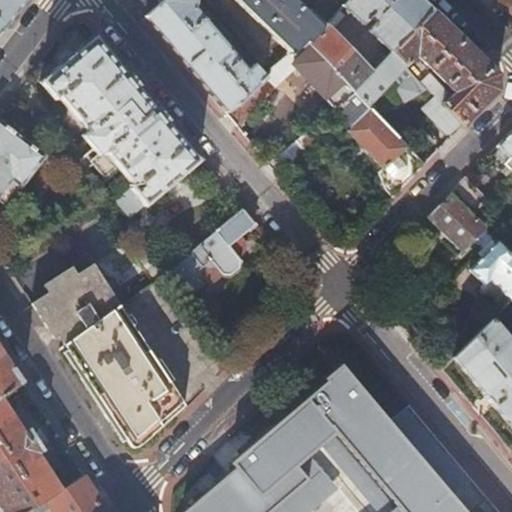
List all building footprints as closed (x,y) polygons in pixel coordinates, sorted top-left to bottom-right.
[(0,0),(0,29),(22,0),(0,0)] [(129,0),(225,113),(250,94),(265,78),(252,64),(245,70),(192,8),(195,5),(194,0),(129,0)] [(305,41),(309,45),(324,27),(308,12),(307,14),(294,1),(294,0),(233,0),(287,54),(290,56),(305,41)] [(368,32),(390,54),(392,52),(431,12),(418,0),(348,0),(342,7),(363,27),(371,18),(377,23),(368,32)] [(428,75),(420,82),(442,105),(461,126),(496,90),(496,75),(431,12),(392,52),(406,67),(417,56),(455,93),(447,100),(444,96),(447,93),(428,75)] [(309,45),(353,92),(372,73),(325,26),(324,27),(309,45)] [(129,218),(199,160),(94,35),(40,82),(55,100),(59,98),(88,131),(83,136),(97,154),(91,160),(73,139),(56,152),(77,180),(94,166),(105,179),(119,168),(133,185),(115,200),(129,218)] [(331,111),(333,109),(353,92),(309,45),(305,41),(290,56),(287,54),(285,56),(297,69),(325,99),(322,102),(331,111)] [(353,92),(368,108),(408,69),(406,67),(392,52),(390,54),(372,73),(353,92)] [(276,90),(297,69),(285,56),(273,67),(272,71),(265,78),(276,90)] [(347,132),(399,189),(422,165),(368,108),(353,92),(333,109),(351,128),(347,132)] [(225,113),(237,128),(261,106),(250,94),(225,113)] [(430,117),(449,138),(461,126),(442,105),(430,117)] [(44,157),(0,122),(0,202),(5,206),(18,186),(20,187),(44,157)] [(268,164),(278,176),(327,135),(317,123),(268,164)] [(511,130),(497,146),(510,158),(503,165),(511,172),(511,130)] [(487,201),(465,180),(453,191),(475,212),(487,201)] [(492,239),(470,218),(448,196),(428,217),(461,249),(472,238),(482,248),(492,239)] [(254,225),(241,209),(177,263),(165,273),(173,281),(179,277),(184,283),(195,274),(201,281),(211,282),(220,274),(228,274),(239,265),(240,258),(237,255),(242,251),(243,243),(238,238),(254,225)] [(165,273),(177,263),(164,245),(145,242),(132,252),(154,281),(165,273)] [(511,296),(511,258),(501,248),(497,243),(468,270),(504,305),(511,296)] [(64,346),(114,310),(108,301),(112,298),(114,297),(93,265),(76,276),(71,269),(43,286),(48,294),(31,305),(54,340),(58,337),(64,346)] [(414,291),(393,312),(405,326),(427,304),(414,291)] [(114,310),(118,306),(112,298),(108,301),(114,310)] [(441,313),(429,301),(427,304),(405,326),(415,339),(441,313)] [(184,406),(118,306),(114,310),(64,346),(128,446),(130,448),(132,449),(134,449),(137,447),(184,406)] [(511,345),(489,320),(452,358),(511,430),(511,345)] [(0,396),(22,382),(0,348),(0,396)] [(464,511),(450,495),(448,492),(454,487),(446,477),(440,483),(426,467),(442,454),(402,407),(387,420),(339,363),(321,378),(323,380),(229,463),(233,468),(183,511),(184,511),(293,511),(332,480),(332,481),(333,480),(311,454),(323,444),(337,433),(338,432),(399,506),(391,511),(464,511)] [(0,511),(24,511),(60,488),(36,453),(40,451),(40,448),(28,430),(26,429),(22,432),(0,397),(0,511)] [(337,433),(323,444),(379,511),(380,511),(393,502),(337,433)] [(448,492),(450,495),(466,481),(442,454),(426,467),(440,483),(446,477),(454,487),(448,492)] [(106,511),(82,474),(60,488),(24,511),(106,511)] [(310,511),(339,487),(333,480),(332,481),(332,480),(293,511),(310,511)]
